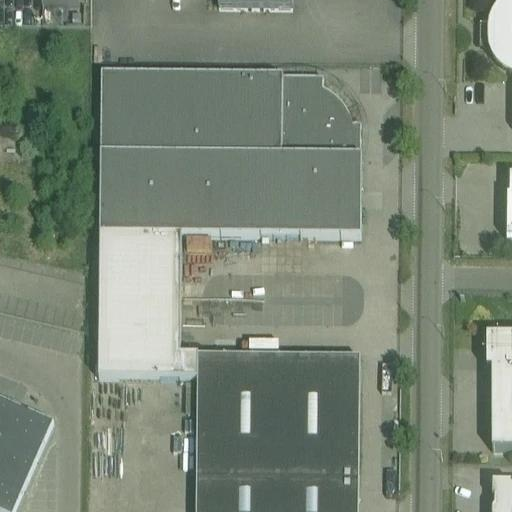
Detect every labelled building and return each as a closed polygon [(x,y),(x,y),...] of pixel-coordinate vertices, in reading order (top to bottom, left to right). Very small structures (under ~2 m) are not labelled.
[(217,0),(217,13),(254,13),(254,0),(217,0)] [(292,14),(291,0),(254,0),(254,13),(292,14)] [(511,1),(510,3),(506,5),(503,7),(499,10),(496,13),(495,15),(493,17),(491,20),(489,25),(488,28),(487,32),(486,34),(486,37),(486,39),(486,41),(486,43),(486,46),(486,48),(487,50),(488,55),(489,58),(490,60),(492,63),(493,65),(496,69),(497,71),(500,73),(502,75),(504,76),(505,77),(508,79),(511,80),(511,1)] [(350,123),(349,121),(347,116),(345,112),(342,109),(340,106),(338,104),(335,101),(331,98),(327,95),(322,93),(323,82),(282,82),(282,80),(275,80),(274,89),(262,89),(263,80),(101,79),(98,380),(197,381),(196,482),(195,511),(357,511),(358,488),(359,488),(359,484),(358,484),(347,484),(348,471),(358,471),(359,362),(178,360),(179,241),(360,242),(361,161),(360,161),(360,127),(359,127),(352,129),(351,125),(350,123)] [(274,89),(275,80),(263,80),(262,89),(274,89)] [(491,374),(491,455),(511,455),(511,341),(486,341),(486,374),(491,374)] [(15,511),(53,426),(0,402),(0,511),(15,511)] [(358,484),(358,471),(348,471),(347,484),(358,484)] [(511,511),(511,489),(511,490),(511,486),(491,486),(491,502),(493,502),(493,511),(492,511),(511,511)] [(99,511),(114,511),(115,503),(99,503),(99,511)]
